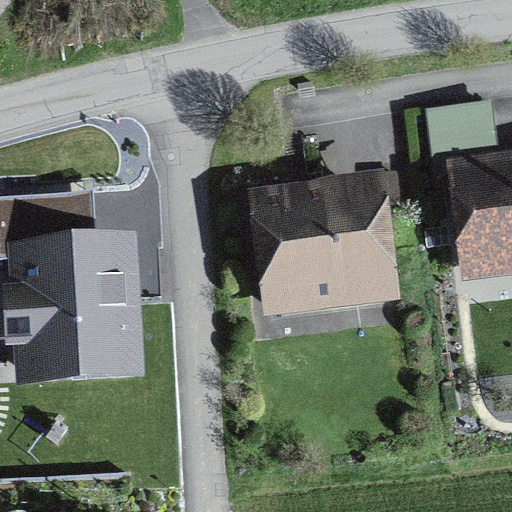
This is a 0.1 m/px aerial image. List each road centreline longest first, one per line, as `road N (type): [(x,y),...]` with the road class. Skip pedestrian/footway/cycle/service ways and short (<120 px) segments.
road 1 (residential): [(175,70),(207,511)]
road 2 (unclassified): [(175,70),(511,12)]
road 3 (unclassified): [(0,116),(175,70)]
